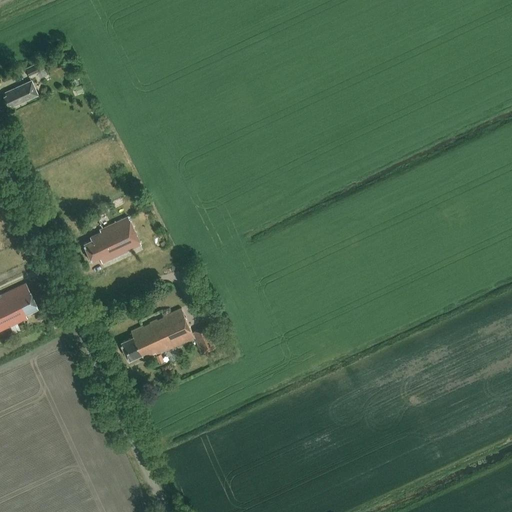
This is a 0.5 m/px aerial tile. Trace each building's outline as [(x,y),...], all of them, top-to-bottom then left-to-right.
[(60,54),(65,63),(70,61),(66,51),(60,54)] [(25,68),(29,76),(45,69),(41,61),(25,68)] [(7,95),(4,97),(7,105),(10,103),(11,106),(36,95),(30,81),(5,92),(7,95)] [(74,87),(77,94),(84,91),(81,85),(74,87)] [(91,240),(83,243),(92,261),(99,257),(102,263),(141,245),(127,216),(100,230),(101,232),(89,237),(91,240)] [(25,282),(0,293),(0,330),(27,318),(25,314),(37,309),(25,282)] [(210,324),(191,331),(181,309),(132,331),(134,336),(121,342),(130,360),(143,354),(144,358),(155,352),(160,363),(164,362),(160,353),(194,337),(201,353),(217,347),(215,342),(217,341),(210,324)]
